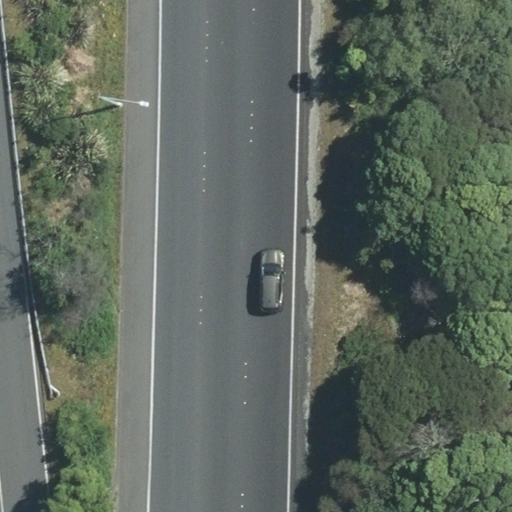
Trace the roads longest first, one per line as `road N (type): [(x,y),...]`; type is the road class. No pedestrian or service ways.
road 1 (motorway): [(238,511),(254,0)]
road 2 (motorway): [(18,511),(0,348)]
